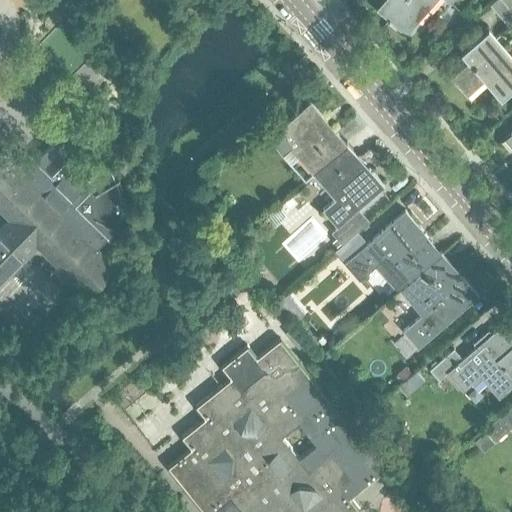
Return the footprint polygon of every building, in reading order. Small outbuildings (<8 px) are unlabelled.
[(385,0),(378,9),(382,13),(406,33),(424,13),(422,8),(423,7),(424,8),(431,0),(385,0)] [(511,0),(503,0),(511,10),(511,0)] [(461,51),(469,60),(451,76),(467,94),(484,79),(501,98),(511,88),(511,54),(488,27),(461,51)] [(315,171),(344,145),(328,126),(329,125),(324,120),(325,118),(310,101),(268,137),(290,163),(300,154),(315,171)] [(0,207),(9,216),(10,217),(0,227),(0,282),(37,244),(86,292),(114,264),(97,247),(107,237),(110,239),(115,231),(117,225),(120,214),(121,203),(120,193),(118,184),(114,174),(109,167),(93,183),(69,160),(77,152),(60,135),(33,162),(23,153),(17,159),(7,148),(1,155),(0,154),(0,207)] [(361,164),(344,145),(315,171),(337,197),(323,208),(337,225),(383,185),(368,168),(367,169),(362,163),(361,164)] [(399,288),(438,254),(422,235),(423,234),(418,228),(420,226),(405,209),(359,249),(345,261),(359,278),(374,266),(376,264),(398,289),(399,288)] [(438,254),(399,288),(421,313),(403,329),(418,346),(433,334),(478,293),(463,276),(462,278),(456,271),(455,273),(438,254)] [(454,347),(430,368),(422,375),(430,384),(438,377),(439,379),(447,371),(463,389),(472,382),(474,384),(483,376),(498,393),(511,380),(511,343),(506,337),(510,334),(501,324),(463,358),(454,347)] [(232,376),(196,405),(205,417),(182,436),(191,447),(166,467),(203,511),(354,511),(359,508),(349,497),(384,468),(309,375),(279,338),(254,359),(244,346),(222,363),(232,376)] [(403,377),(413,369),(407,362),(397,370),(403,377)] [(511,405),(504,413),(503,411),(484,427),(495,439),(511,424),(511,405)] [(486,431),(475,440),(484,450),(494,441),(486,431)]
